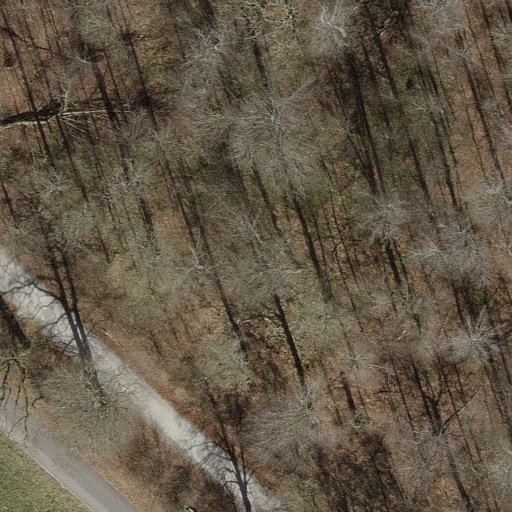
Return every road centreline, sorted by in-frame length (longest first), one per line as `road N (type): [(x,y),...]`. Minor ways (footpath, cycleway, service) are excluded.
road 1 (track): [(0,267),(275,511)]
road 2 (track): [(0,406),(121,511)]
